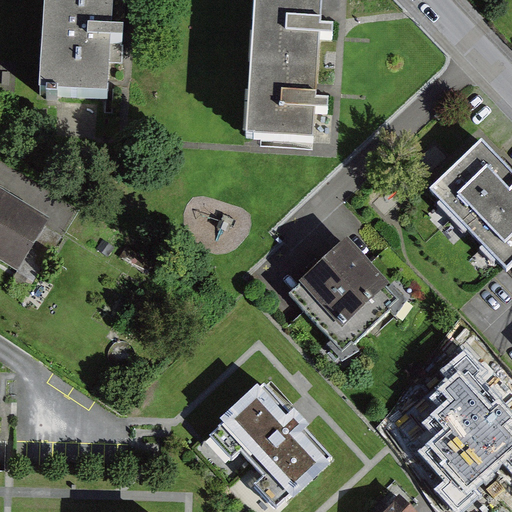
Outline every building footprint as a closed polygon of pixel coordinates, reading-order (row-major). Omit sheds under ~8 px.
[(106,0),(38,0),(34,114),(102,117),(106,0)] [(319,0),(256,0),(250,144),(313,147),(319,0)] [(511,195),(477,158),(423,209),(501,291),(511,280),(511,195)] [(0,218),(0,288),(10,295),(41,242),(0,218)] [(341,260),(281,316),(338,378),(398,322),(341,260)] [(496,453),(511,439),(511,401),(464,349),(396,410),(417,432),(450,406),(496,453)] [(292,511),(328,481),(261,403),(200,454),(250,511),(292,511)]
